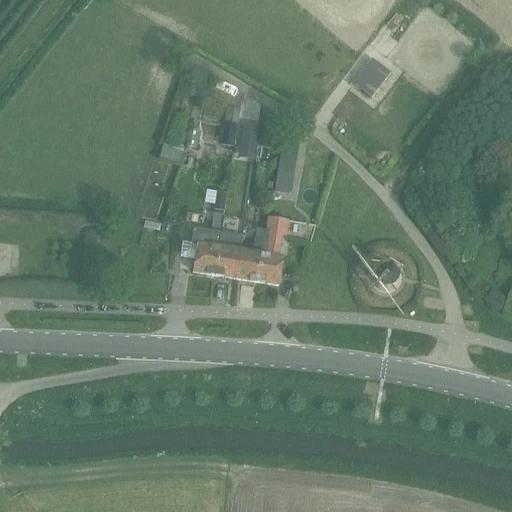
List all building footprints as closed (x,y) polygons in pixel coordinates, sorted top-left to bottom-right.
[(371,61),(352,86),(371,100),(390,75),(371,61)] [(196,76),(193,97),(205,99),(208,78),(196,76)] [(233,149),(239,112),(226,110),(220,147),(233,149)] [(242,126),(237,159),(252,161),(257,129),(242,126)] [(262,126),(258,149),(272,151),(276,129),(262,126)] [(158,161),(173,165),(179,167),(183,155),(162,149),(158,161)] [(278,157),(273,193),(289,195),(295,159),(278,157)] [(217,193),(214,211),(224,213),(227,195),(217,193)] [(182,244),(180,258),(194,260),(192,274),(214,278),(219,249),(218,249),(221,235),(220,235),(223,216),(214,215),(211,233),(193,230),(191,246),(182,244)] [(263,243),(256,284),(278,288),(282,259),(278,258),(281,236),(286,237),(288,223),(268,220),(266,232),(263,243)] [(240,253),(235,281),(256,284),(263,243),(265,231),(256,230),(252,255),(240,253)] [(219,249),(214,278),(235,281),(240,253),(242,238),(221,235),(218,249),(219,249)] [(372,279),(372,281),(372,282),(373,284),(374,286),(375,288),(377,290),(379,291),(381,292),(383,293),(386,293),(388,293),(391,292),(393,291),(395,290),(397,288),(398,286),(399,284),(400,282),(400,279),(400,277),(399,274),(398,272),(397,270),(395,269),(393,267),(391,266),(388,266),(386,265),(383,265),(381,266),(379,267),(377,269),(375,270),(374,272),(373,274),(372,277),(372,279)]
